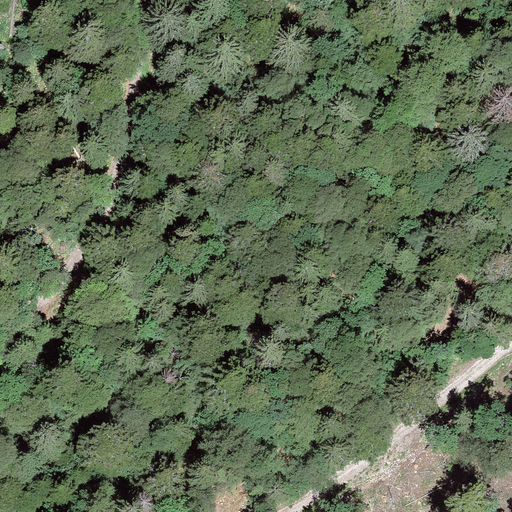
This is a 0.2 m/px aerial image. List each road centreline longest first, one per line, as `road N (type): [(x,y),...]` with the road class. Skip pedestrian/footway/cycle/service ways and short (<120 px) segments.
road 1 (track): [(0,353),(63,281),(116,194),(138,61),(135,0)]
road 2 (track): [(511,342),(294,511)]
